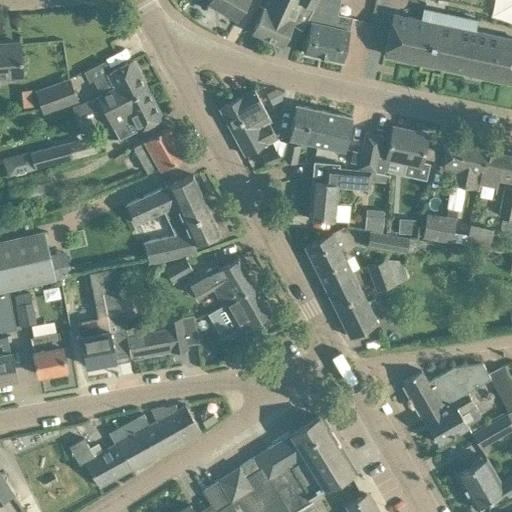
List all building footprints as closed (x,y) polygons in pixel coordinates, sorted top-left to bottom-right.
[(209,0),(208,1),(237,17),(246,0),(209,0)] [(299,4),(294,2),(295,0),(269,0),(265,8),(263,7),(253,30),(282,43),(293,20),(292,20),(299,5),(299,4)] [(293,20),(290,26),(302,31),(306,21),(317,0),(298,0),(298,1),(300,1),(299,4),(299,5),(292,20),(293,20)] [(303,52),(342,61),(350,29),(349,29),(352,18),(334,14),(337,0),(317,0),(306,21),(310,23),(303,52)] [(393,13),(384,54),(511,81),(511,38),(475,30),(477,20),(446,13),(444,24),(393,13)] [(0,44),(0,77),(22,75),(19,43),(0,44)] [(103,108),(146,85),(132,59),(107,72),(114,87),(89,100),(96,112),(103,108)] [(43,112),(77,99),(70,78),(35,91),(43,112)] [(163,117),(146,85),(103,108),(119,140),(163,117)] [(268,121),(271,119),(254,89),(219,107),(231,128),(238,124),(237,122),(246,117),(247,120),(253,117),(258,126),(268,120),(268,121)] [(317,144),(324,110),(296,104),(289,138),(317,144)] [(324,110),(317,144),(339,149),(337,158),(352,162),(354,152),(345,150),(352,116),(324,110)] [(271,120),(271,119),(268,121),(268,120),(258,126),(253,117),(247,120),(246,117),(237,122),(238,124),(231,128),(245,155),(277,137),(268,121),(271,120)] [(385,157),(384,160),(415,167),(413,177),(427,180),(431,163),(421,161),(427,133),(392,125),(385,157)] [(149,174),(160,167),(160,168),(184,154),(168,127),(145,140),(145,141),(134,148),(149,174)] [(361,150),(357,166),(375,169),(378,155),(378,154),(383,135),(365,131),(361,150)] [(68,141),(4,157),(8,174),(72,158),(68,141)] [(281,160),(296,163),(300,144),(288,142),(284,158),(282,157),(281,160)] [(479,182),(486,150),(448,142),(442,167),(457,171),(454,184),(472,188),(474,181),(479,182)] [(277,150),(261,155),(265,165),(280,159),(277,150)] [(511,182),(511,175),(511,155),(486,150),(479,182),(497,186),(498,179),(511,182)] [(313,160),(308,217),(334,219),(337,187),(369,188),(370,181),(389,183),(390,173),(384,171),(375,169),(357,166),(339,165),(339,163),(313,160)] [(48,170),(10,181),(16,201),(55,190),(48,170)] [(194,242),(220,233),(193,174),(175,183),(167,186),(127,205),(136,224),(176,205),(188,230),(143,243),(149,263),(197,249),(194,242)] [(511,188),(504,187),(499,214),(511,216),(511,188)] [(425,214),(422,237),(452,242),(455,218),(425,214)] [(493,229),(470,224),(466,243),(489,248),(493,229)] [(0,291),(55,279),(44,230),(0,239),(0,291)] [(324,284),(351,270),(331,231),(304,245),(324,284)] [(370,231),(367,244),(423,254),(426,241),(370,231)] [(165,270),(172,281),(192,268),(185,257),(165,270)] [(185,283),(185,289),(187,292),(191,294),(195,294),(197,296),(214,287),(222,302),(254,285),(238,257),(235,258),(213,271),(210,267),(205,270),(204,267),(186,277),(187,279),(185,283)] [(385,259),(366,266),(376,290),(407,278),(401,262),(385,259)] [(101,302),(123,298),(118,270),(96,274),(101,302)] [(324,284),(350,336),(377,323),(351,270),(324,284)] [(70,325),(81,323),(72,276),(61,278),(70,325)] [(222,302),(207,311),(223,340),(239,331),(270,313),(254,285),(222,302)] [(0,330),(0,331),(16,328),(9,291),(0,292),(0,330)] [(30,294),(15,297),(16,305),(15,306),(19,326),(36,323),(30,294)] [(134,355),(128,326),(126,327),(121,301),(92,306),(97,332),(80,335),(86,365),(115,359),(115,358),(134,355)] [(194,314),(128,326),(134,355),(145,353),(146,356),(187,348),(185,336),(197,334),(194,314)] [(257,338),(251,329),(241,335),(246,344),(257,338)] [(37,374),(66,369),(62,345),(61,345),(59,331),(30,336),(37,374)] [(0,337),(0,381),(16,378),(11,352),(10,352),(7,336),(0,337)] [(488,373),(487,372),(483,363),(453,366),(428,381),(421,370),(403,381),(421,412),(465,387),(488,373)] [(502,365),(487,372),(488,373),(506,409),(511,405),(511,384),(511,382),(502,365)] [(465,387),(421,412),(425,419),(438,443),(468,426),(467,424),(481,416),(477,409),(465,387)] [(141,428),(156,454),(200,430),(185,404),(177,408),(175,404),(165,407),(164,405),(161,406),(150,408),(156,420),(149,424),(143,413),(130,420),(133,426),(131,427),(131,428),(137,425),(139,429),(141,428)] [(480,447),(511,427),(511,409),(472,433),(480,447)] [(309,497),(352,470),(319,416),(291,433),(292,433),(251,459),(246,457),(238,462),(237,467),(202,489),(215,511),(292,511),(311,500),(309,497)] [(134,432),(131,428),(131,427),(133,426),(130,420),(109,432),(115,443),(93,455),(83,438),(69,445),(79,464),(85,461),(99,486),(141,463),(126,437),(134,432)] [(141,463),(156,454),(141,428),(139,429),(137,425),(131,428),(134,432),(126,437),(141,463)] [(486,456),(456,474),(475,507),(505,490),(507,495),(511,492),(511,474),(500,481),(486,456)] [(0,475),(0,500),(11,493),(0,475)] [(376,511),(366,493),(346,505),(350,511),(349,511),(376,511)] [(317,511),(311,500),(292,511),(317,511)]
